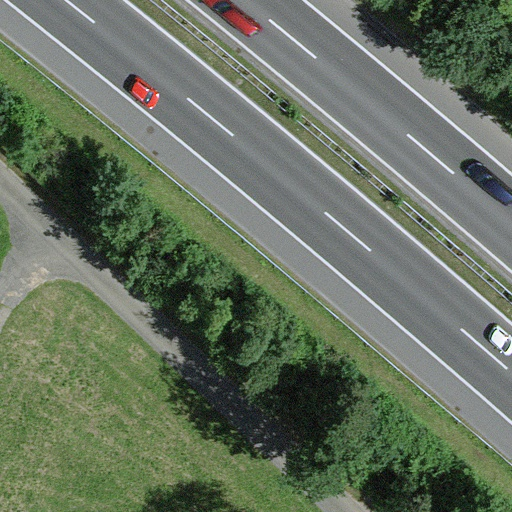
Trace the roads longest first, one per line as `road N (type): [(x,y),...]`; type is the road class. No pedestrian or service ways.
road 1 (motorway): [(53,0),(393,269),(511,374)]
road 2 (motorway): [(511,225),(236,0)]
